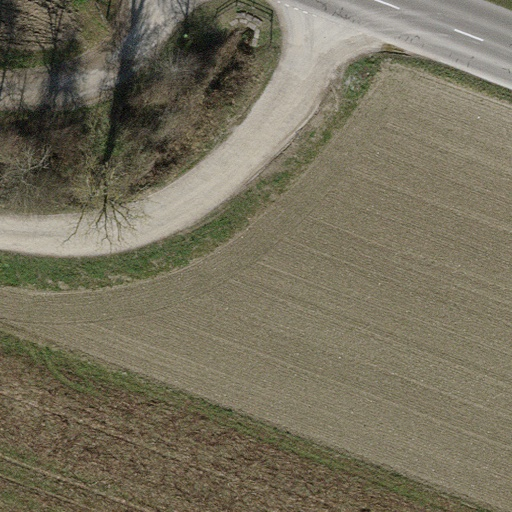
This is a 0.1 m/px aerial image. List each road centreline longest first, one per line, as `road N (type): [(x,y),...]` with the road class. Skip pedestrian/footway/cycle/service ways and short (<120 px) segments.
road 1 (track): [(346,0),(281,114),(235,166),(177,207),(124,233),(0,236)]
road 2 (track): [(0,95),(80,85),(119,63),(172,0)]
road 3 (tertiary): [(511,52),(373,0)]
